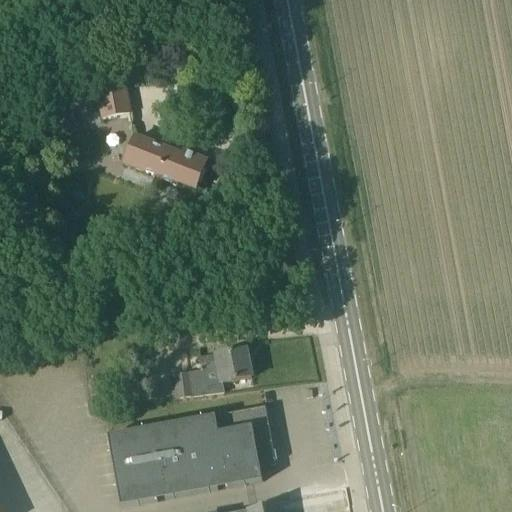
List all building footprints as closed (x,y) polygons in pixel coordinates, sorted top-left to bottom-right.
[(60,112),(100,105),(103,121),(130,116),(125,88),(109,92),(107,77),(56,87),(60,112)] [(160,180),(159,181),(178,188),(179,185),(195,192),(207,164),(182,154),(181,158),(135,140),(125,166),(160,180)] [(171,376),(175,401),(225,394),(223,385),(252,379),(246,351),(200,360),(202,372),(171,376)] [(135,373),(89,380),(92,402),(93,408),(140,401),(135,373)] [(276,464),(266,409),(108,438),(121,509),(157,502),(157,499),(164,497),(165,501),(218,491),(217,488),(225,486),(225,490),(262,483),(259,467),(276,464)]
